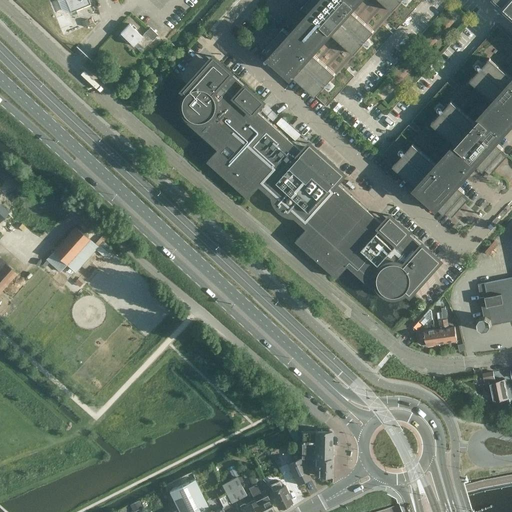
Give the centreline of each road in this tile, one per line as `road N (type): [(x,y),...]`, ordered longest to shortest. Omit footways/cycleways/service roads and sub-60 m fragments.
road 1 (unclassified): [(470,360),(423,359),(394,345),(0,1)]
road 2 (secondary): [(0,98),(363,438)]
road 3 (secondary): [(341,395),(0,76)]
road 4 (unclassified): [(511,193),(457,253),(219,37),(252,0)]
road 5 (unclassified): [(340,491),(342,443),(333,423),(82,210),(31,199)]
road 6 (secondary): [(451,511),(441,440),(429,416),(411,404),(341,395)]
